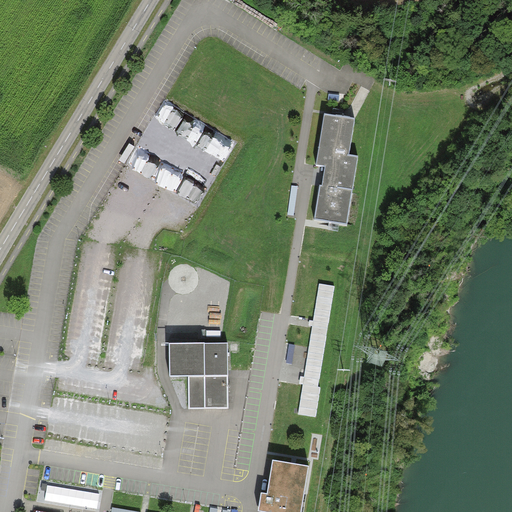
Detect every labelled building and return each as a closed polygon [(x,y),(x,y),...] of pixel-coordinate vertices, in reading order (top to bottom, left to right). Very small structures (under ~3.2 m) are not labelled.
[(354,119),(325,115),(317,165),(325,166),(322,186),(320,186),(315,220),(347,225),(358,156),(349,154),(354,119)] [(336,288),(322,286),(315,324),(299,417),(317,420),(323,386),(319,385),(336,288)] [(227,343),(205,344),(205,376),(228,375),(228,371),(227,343)] [(205,376),(205,344),(169,344),(170,376),(189,376),(205,376)] [(229,409),(228,375),(205,376),(189,376),(189,410),(229,409)] [(301,511),(309,466),(273,460),(267,493),(262,493),(259,511),(301,511)]
